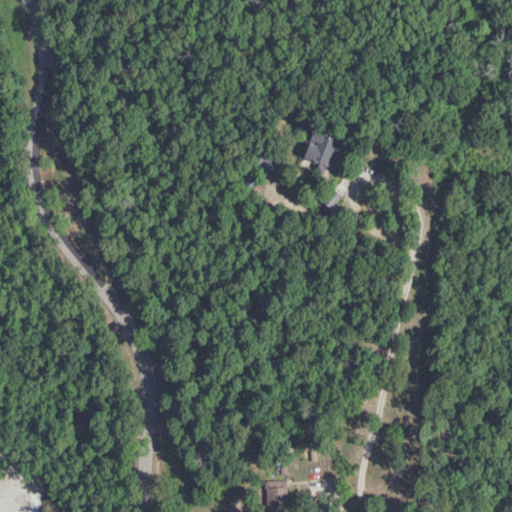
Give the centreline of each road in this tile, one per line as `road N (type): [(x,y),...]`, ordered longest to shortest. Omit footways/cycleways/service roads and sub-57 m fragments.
road 1 (tertiary): [(150,511),(159,434),(155,370),(52,135),(53,44),(35,0)]
road 2 (residential): [(338,511),(337,477),(376,420),(411,221),(380,174),(309,171)]
